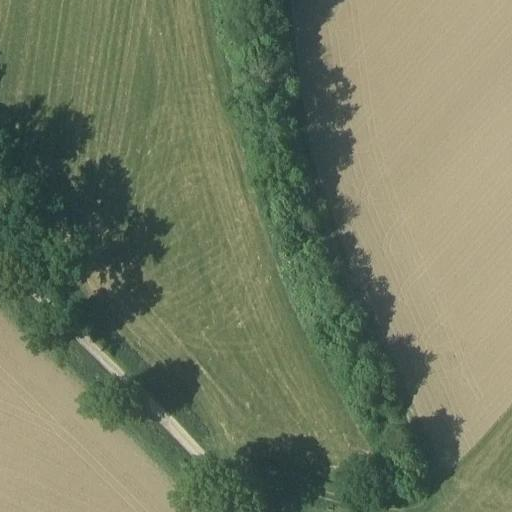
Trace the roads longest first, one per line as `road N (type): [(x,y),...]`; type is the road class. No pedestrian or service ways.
road 1 (track): [(273,0),(320,223),(416,453),(432,497),(429,511)]
road 2 (track): [(209,469),(0,258)]
road 3 (track): [(209,469),(384,511)]
